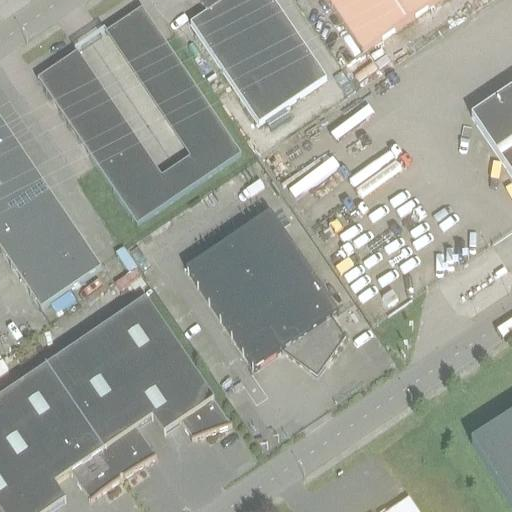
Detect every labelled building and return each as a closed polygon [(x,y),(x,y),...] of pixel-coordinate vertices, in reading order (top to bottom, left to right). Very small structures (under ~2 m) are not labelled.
[(258,129),(326,83),(269,0),(195,0),(206,17),(190,28),(258,129)] [(324,0),(363,56),(382,43),(381,42),(394,33),(395,34),(415,21),(414,20),(427,11),(428,12),(445,0),(324,0)] [(194,162),(160,185),(75,59),(78,57),(77,56),(37,83),(98,172),(136,229),(241,159),(165,46),(142,12),(105,37),(106,38),(109,36),(194,162)] [(511,91),(470,120),(511,182),(511,91)] [(100,272),(0,123),(0,253),(40,313),(100,272)] [(270,217),(186,274),(254,374),(281,356),(309,375),(322,366),(325,368),(345,341),(332,322),(338,317),(270,217)] [(146,303),(95,338),(152,422),(163,438),(180,427),(192,443),(191,443),(191,444),(203,440),(215,435),(231,430),(231,429),(230,429),(213,405),(214,404),(213,402),(146,303)] [(95,338),(46,371),(120,480),(123,479),(123,480),(124,481),(132,475),(142,469),(156,461),(155,460),(136,433),(152,422),(95,338)] [(46,371),(0,402),(0,408),(54,488),(70,477),(89,505),(90,506),(100,498),(120,483),(119,482),(119,483),(118,482),(120,480),(46,371)] [(54,488),(0,408),(0,511),(54,511),(66,504),(54,488)] [(511,419),(471,446),(511,510),(511,419)] [(416,511),(408,501),(391,511),(416,511)]
